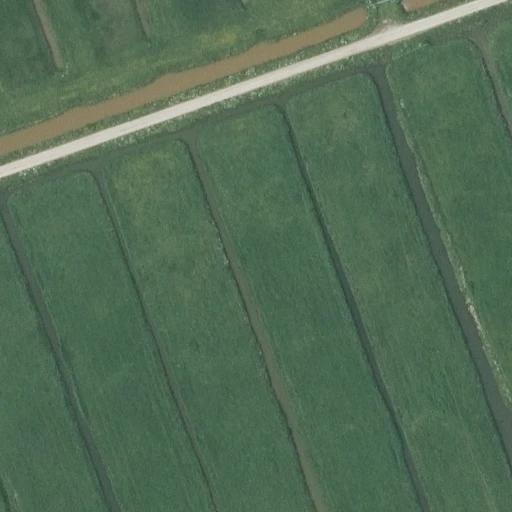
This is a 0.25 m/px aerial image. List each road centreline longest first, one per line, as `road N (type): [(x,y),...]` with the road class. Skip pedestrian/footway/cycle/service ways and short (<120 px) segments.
road 1 (track): [(0,173),(496,0)]
road 2 (track): [(385,0),(495,294)]
